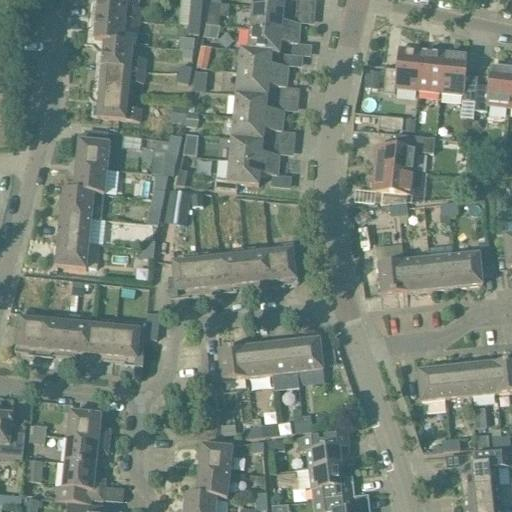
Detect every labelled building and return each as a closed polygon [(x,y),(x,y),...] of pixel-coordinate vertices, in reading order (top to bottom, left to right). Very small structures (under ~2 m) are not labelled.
[(90,0),(93,3),(92,19),(139,24),(141,12),(127,10),(128,0),(90,0)] [(191,0),(189,29),(201,30),(203,0),(191,0)] [(222,0),(212,0),(211,7),(221,8),(222,0)] [(253,0),(252,12),(284,15),(285,3),(303,4),(303,0),(253,0)] [(284,15),(252,12),(250,33),(299,38),(300,28),(283,26),(284,15)] [(220,19),(209,18),(207,28),(219,30),(220,19)] [(139,24),(92,19),(90,37),(85,39),(84,43),(95,44),(95,45),(124,48),(124,47),(133,48),(136,48),(137,36),(138,36),(139,24)] [(201,30),(189,29),(188,39),(200,40),(201,30)] [(219,31),(206,29),(204,41),(217,43),(219,31)] [(299,38),(250,33),(248,55),(273,57),(280,58),(281,46),(298,48),(299,38)] [(183,41),(179,58),(192,61),(197,45),(183,41)] [(96,70),(145,75),(146,63),(132,61),(133,48),(124,47),(124,48),(95,45),(94,50),(98,54),(96,70)] [(212,51),(202,50),(202,52),(198,70),(207,71),(212,51)] [(396,92),(418,94),(422,54),(399,52),(397,73),(385,72),(382,96),(395,98),(396,92)] [(273,57),(248,55),(240,54),(238,77),(287,81),(288,71),(272,69),(273,57)] [(418,94),(441,97),(445,57),(422,54),(418,94)] [(445,57),(441,97),(463,99),(463,105),(476,106),(477,88),(478,81),(467,80),(468,59),(445,57)] [(193,72),(181,69),(177,87),(188,90),(193,72)] [(487,109),(510,112),(511,96),(511,71),(492,69),(489,90),(477,88),(476,106),(475,114),(487,116),(487,109)] [(90,95),(129,99),(130,86),(143,88),(145,75),(96,70),(95,85),(91,90),(90,95)] [(207,76),(197,75),(192,95),(206,95),(207,76)] [(287,81),(238,77),(236,99),(268,102),(269,90),(286,92),(287,81)] [(129,99),(90,95),(90,99),(93,104),(91,121),(140,126),(141,113),(127,111),(129,99)] [(268,102),(236,99),(234,120),(283,125),(284,115),(267,113),(268,102)] [(404,122),(380,119),(379,133),(402,135),(404,122)] [(283,125),(234,120),(231,143),(264,146),(265,134),(282,135),(283,125)] [(194,159),(197,140),(186,138),(182,157),(194,159)] [(435,143),(396,139),(394,150),(377,149),(374,172),(415,176),(417,155),(433,157),(435,143)] [(170,140),(169,147),(180,150),(182,142),(170,140)] [(264,146),(231,143),(229,164),(279,169),(280,159),(263,157),(264,146)] [(77,170),(108,173),(110,148),(80,144),(77,170)] [(180,150),(169,147),(167,157),(168,157),(167,161),(153,160),(152,177),(157,178),(157,179),(167,180),(173,181),(178,159),(179,159),(180,150)] [(279,169),(229,164),(228,184),(216,183),(215,194),(237,196),(238,188),(260,190),(261,178),(278,180),(279,169)] [(77,170),(74,195),(95,197),(105,198),(108,173),(77,170)] [(412,200),(415,176),(374,172),(372,196),(382,196),(381,210),(407,208),(408,199),(412,200)] [(62,219),(92,222),(95,197),(74,195),(65,194),(62,219)] [(154,194),(152,204),(164,206),(166,196),(154,194)] [(171,195),(167,220),(187,223),(191,198),(171,195)] [(202,200),(192,200),(193,212),(203,211),(202,200)] [(164,206),(152,204),(150,211),(162,213),(164,206)] [(62,219),(59,244),(89,248),(92,222),(62,219)] [(87,273),(89,248),(59,244),(56,270),(87,273)] [(155,246),(143,245),(142,254),(141,263),(154,264),(155,246)] [(480,259),(454,262),(457,292),(483,290),(480,266),(491,265),(489,245),(478,246),(480,259)] [(269,257),(272,291),(285,289),(284,285),(296,284),(292,250),(281,251),(282,255),(269,257)] [(255,254),(244,255),(248,289),(259,287),(259,292),(272,291),(269,257),(255,258),(255,254)] [(248,289),(244,255),(233,256),(234,261),(221,262),(224,296),(237,294),(236,290),(248,289)] [(224,296),(221,262),(208,264),(208,260),(196,261),(200,294),(211,293),(211,297),(224,296)] [(189,295),(200,294),(196,261),(185,262),(186,266),(173,268),(174,281),(169,282),(172,301),(190,299),(189,295)] [(454,262),(429,264),(432,295),(457,292),(454,262)] [(429,264),(404,267),(407,298),(432,295),(429,264)] [(407,298),(404,267),(378,270),(381,300),(407,298)] [(70,317),(69,323),(66,356),(77,357),(76,362),(89,364),(93,330),(80,329),(81,318),(70,317)] [(160,319),(147,317),(144,343),(157,345),(160,319)] [(28,358),(41,359),(44,325),(31,324),(32,319),(21,318),(17,350),(29,352),(28,358)] [(44,325),(41,359),(54,360),(54,354),(66,356),(69,323),(59,322),(58,327),(44,325)] [(93,330),(89,364),(101,365),(102,359),(114,360),(118,328),(107,327),(106,331),(93,330)] [(118,328),(114,360),(124,362),(124,368),(143,370),(145,349),(140,348),(141,335),(127,334),(128,329),(118,328)] [(319,345),(293,347),(296,378),(322,375),(319,345)] [(269,349),(272,380),(296,378),(293,347),(269,349)] [(244,352),(247,383),(272,380),(269,349),(244,352)] [(247,383),(244,352),(218,354),(219,365),(222,385),(247,383)] [(511,366),(493,368),(496,399),(511,397),(511,366)] [(468,370),(471,401),(496,399),(493,368),(468,370)] [(443,373),(446,404),(471,401),(468,370),(443,373)] [(420,406),(446,404),(443,373),(417,375),(420,406)] [(0,407),(0,461),(22,463),(25,434),(11,433),(13,419),(0,417),(0,409),(0,407)] [(67,442),(108,446),(110,434),(100,433),(101,419),(70,416),(67,442)] [(304,425),(305,437),(313,436),(312,424),(304,425)] [(305,437),(304,425),(295,425),(296,437),(305,437)] [(277,426),(244,430),(245,443),(279,439),(277,426)] [(45,446),(45,429),(33,429),(32,445),(45,446)] [(350,461),(347,439),(305,443),(298,444),(299,453),(302,455),(306,455),(308,476),(341,472),(340,462),(350,461)] [(490,451),(489,439),(477,440),(478,452),(490,451)] [(108,446),(67,442),(65,468),(95,470),(97,457),(107,458),(108,446)] [(285,454),(284,443),(268,445),(270,456),(285,454)] [(451,455),(450,443),(442,444),(442,449),(432,450),(432,455),(443,454),(443,455),(451,455)] [(460,443),(450,443),(451,455),(461,454),(460,443)] [(202,448),(199,475),(230,478),(232,453),(202,448)] [(460,472),(462,494),(500,490),(498,471),(509,470),(508,455),(469,459),(470,471),(460,472)] [(44,465),(28,463),(26,485),(41,486),(44,465)] [(56,505),(68,506),(89,508),(89,503),(102,505),(104,485),(94,483),(95,470),(65,468),(62,490),(57,490),(56,505)] [(314,507),(355,503),(353,483),(342,484),(341,472),(308,476),(296,477),(298,494),(312,493),(314,507)] [(230,478),(199,475),(198,498),(197,499),(217,501),(217,503),(228,504),(230,478)] [(494,511),(502,511),(500,490),(462,494),(464,511),(494,511)] [(215,511),(217,503),(217,501),(197,499),(198,498),(186,497),(184,511),(215,511)] [(23,501),(22,511),(35,511),(36,502),(23,501)] [(370,511),(369,501),(355,503),(314,507),(314,511),(370,511)]
